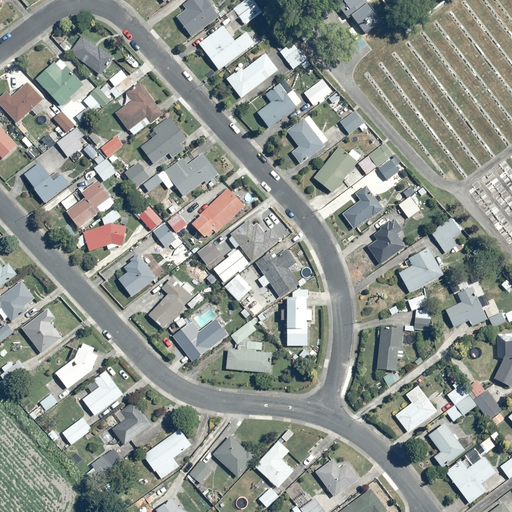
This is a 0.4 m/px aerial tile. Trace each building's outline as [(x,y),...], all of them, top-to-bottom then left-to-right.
[(220,16),(208,0),(188,0),(183,4),(187,9),(177,17),(192,37),(220,16)] [(251,0),(245,0),(226,15),(232,23),(240,18),(245,25),(261,13),(251,0)] [(339,0),(349,12),(364,34),(381,21),(367,4),(364,0),(339,0)] [(235,41),(223,25),(199,43),(219,70),(255,44),(247,33),(235,41)] [(116,58),(85,33),(70,51),(101,76),(116,58)] [(306,59),(291,40),(278,51),(293,69),(306,59)] [(279,71),(266,54),(240,73),(239,71),(228,79),(241,98),(279,71)] [(85,86),(60,59),(36,80),(61,108),(85,86)] [(112,94),(117,99),(122,95),(134,85),(122,71),(110,81),(112,84),(107,88),(102,92),(100,89),(92,95),(103,108),(112,101),(109,97),(112,94)] [(332,92),(322,79),(304,92),(313,105),(332,92)] [(303,103),(285,80),(266,94),(272,102),(258,113),(270,129),(303,103)] [(49,105),(28,82),(12,97),(8,93),(0,99),(0,103),(18,124),(34,109),(38,114),(49,105)] [(163,113),(141,84),(118,101),(123,108),(116,113),(133,136),(163,113)] [(104,109),(92,95),(84,101),(96,116),(104,109)] [(75,125),(59,106),(49,113),(66,133),(75,125)] [(369,128),(356,111),(341,122),(350,135),(360,127),(364,132),(369,128)] [(328,139),(308,115),(287,131),(300,148),(292,154),(301,165),(326,146),(323,143),(328,139)] [(188,140),(170,117),(154,129),(158,135),(141,147),(155,165),(169,153),(173,158),(185,149),(181,145),(188,140)] [(19,146),(0,124),(0,155),(3,159),(19,146)] [(84,136),(78,127),(57,143),(69,157),(83,146),(79,141),(84,136)] [(94,128),(87,133),(97,146),(103,141),(94,128)] [(131,138),(123,129),(101,149),(108,157),(131,138)] [(99,152),(90,142),(83,149),(92,158),(99,152)] [(394,155),(385,144),(359,164),(367,175),(394,155)] [(352,148),(347,154),(339,148),(315,179),(334,194),(358,163),(357,162),(362,156),(352,148)] [(117,172),(103,153),(94,159),(99,165),(95,168),(104,181),(117,172)] [(188,166),(182,158),(165,172),(185,198),(207,181),(208,183),(220,173),(204,153),(188,166)] [(399,163),(395,157),(379,169),(388,181),(400,171),(396,166),(399,163)] [(155,172),(146,160),(126,176),(136,188),(155,172)] [(53,176),(42,163),(26,175),(46,203),(70,185),(60,171),(53,176)] [(163,182),(157,175),(144,185),(150,192),(163,182)] [(116,203),(99,179),(81,192),(84,196),(66,209),(79,227),(101,211),(102,213),(116,203)] [(418,189),(413,183),(405,189),(403,194),(407,195),(410,196),(410,195),(418,189)] [(383,208),(367,186),(357,194),(362,201),(344,214),(355,229),(383,208)] [(246,206),(229,188),(201,215),(192,223),(206,239),(215,231),(217,233),(246,206)] [(419,200),(414,194),(399,205),(409,218),(420,210),(415,203),(419,200)] [(163,221),(150,207),(139,216),(152,231),(163,221)] [(120,217),(114,208),(104,215),(110,224),(120,217)] [(188,224),(179,213),(168,221),(177,233),(188,224)] [(266,234),(253,217),(228,237),(236,248),(239,245),(253,262),(280,241),(272,229),(266,234)] [(403,230),(394,218),(382,227),(383,229),(375,235),(378,239),(368,246),(381,265),(406,247),(397,234),(403,230)] [(450,250),(453,253),(455,251),(457,253),(463,249),(459,244),(457,245),(453,239),(461,232),(451,218),(431,232),(446,253),(450,250)] [(182,243),(165,223),(153,233),(166,248),(171,243),(176,249),(182,243)] [(91,252),(106,246),(108,250),(125,245),(126,226),(106,225),(84,233),(91,252)] [(222,255),(212,242),(198,252),(207,266),(222,255)] [(444,274),(429,248),(410,259),(413,265),(399,273),(410,293),(444,274)] [(139,254),(124,266),(128,271),(118,278),(133,297),(157,278),(164,272),(146,249),(139,254)] [(299,265),(288,249),(274,258),(270,252),(256,262),(264,275),(257,279),(263,288),(270,283),(280,298),(300,285),(290,271),(299,265)] [(5,265),(0,257),(0,286),(17,273),(9,262),(5,265)] [(244,279),(239,274),(225,286),(238,301),(249,292),(240,283),(244,279)] [(194,296),(191,293),(196,289),(186,280),(183,283),(175,276),(172,279),(163,289),(169,295),(150,316),(164,329),(194,296)] [(35,297),(22,280),(0,297),(0,304),(13,320),(28,309),(25,305),(35,297)] [(487,320),(474,287),(459,293),(463,301),(445,308),(453,328),(470,322),(472,326),(487,320)] [(309,290),(294,290),(294,298),(308,299),(309,290)] [(426,305),(423,294),(408,299),(411,310),(426,305)] [(249,301),(249,310),(258,310),(258,302),(249,301)] [(289,329),(307,329),(307,320),(313,320),(313,312),(307,312),(307,302),(289,302),(289,329)] [(56,317),(49,308),(23,328),(42,353),(62,337),(50,322),(56,317)] [(494,328),(506,322),(508,321),(509,322),(511,320),(511,310),(511,309),(505,313),(507,316),(504,318),(500,311),(488,317),(494,328)] [(430,319),(431,310),(416,310),(415,329),(430,330),(430,319)] [(228,335),(216,319),(202,330),(195,320),(173,337),(193,362),(228,335)] [(263,342),(252,341),(249,336),(257,330),(250,320),(231,335),(239,346),(238,350),(229,349),(227,369),(271,373),(273,353),(262,352),(263,342)] [(0,343),(15,332),(8,323),(0,329),(0,343)] [(397,371),(398,360),(404,360),(405,344),(403,344),(404,327),(381,326),(379,370),(397,371)] [(307,329),(289,329),(289,330),(289,346),(309,346),(309,329),(307,329)] [(511,335),(501,335),(498,335),(498,358),(502,358),(503,359),(495,379),(511,385),(511,335)] [(89,374),(100,355),(93,351),(94,349),(84,343),(76,357),(56,371),(68,388),(89,374)] [(4,367),(6,370),(1,374),(6,381),(25,366),(20,360),(13,365),(11,362),(4,367)] [(124,393),(107,370),(94,379),(100,387),(83,399),(95,415),(124,393)] [(501,410),(479,380),(466,389),(489,419),(501,410)] [(437,411),(418,386),(407,395),(413,403),(396,415),(409,433),(437,411)] [(475,406),(459,386),(448,395),(455,404),(446,411),(454,422),(475,406)] [(58,402),(52,393),(40,401),(47,410),(58,402)] [(152,424),(134,401),(116,414),(121,422),(113,428),(125,445),(152,424)] [(92,429),(83,417),(64,432),(72,444),(92,429)] [(466,451),(445,423),(429,435),(441,452),(435,457),(443,468),(466,451)] [(174,457),(193,444),(180,427),(155,445),(143,454),(155,471),(161,479),(180,465),(174,457)] [(232,433),(222,445),(217,441),(210,449),(215,453),(214,454),(239,476),(257,456),(232,433)] [(290,450),(279,440),(256,466),(279,487),(294,470),(282,459),(290,450)] [(123,459),(115,448),(93,463),(101,474),(123,459)] [(342,467),(335,458),(317,471),(335,496),(360,478),(348,463),(342,467)] [(212,469),(201,459),(189,473),(201,483),(212,469)] [(511,463),(509,459),(500,465),(509,478),(511,476),(511,463)] [(468,469),(461,460),(446,471),(470,503),(486,492),(481,484),(493,475),(481,460),(468,469)] [(282,493),(274,485),(260,498),(268,507),(282,493)] [(385,511),(390,509),(373,487),(339,511),(385,511)] [(326,492),(302,510),(301,511),(296,505),(292,508),(294,511),(330,511),(337,507),(326,492)] [(190,511),(182,508),(173,497),(155,510),(156,511),(190,511)] [(511,511),(504,503),(491,511),(511,511)]
